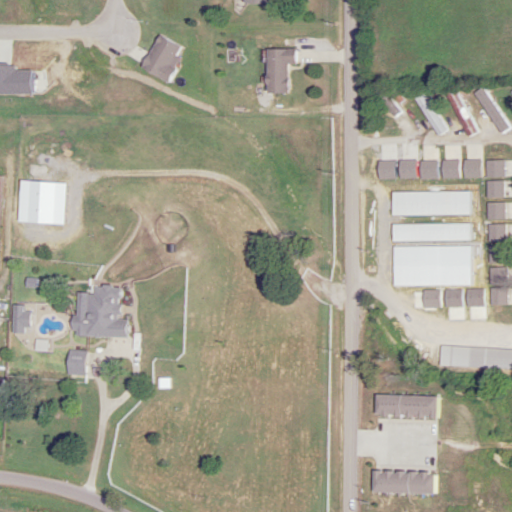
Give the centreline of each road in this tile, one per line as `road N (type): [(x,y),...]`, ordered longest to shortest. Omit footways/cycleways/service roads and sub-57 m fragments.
road 1 (tertiary): [(351,511),(354,0)]
road 2 (residential): [(511,343),(444,337),(353,274)]
road 3 (residential): [(352,392),(511,395)]
road 4 (residential): [(354,143),(511,137)]
road 5 (residential): [(0,29),(111,28),(115,0)]
road 6 (residential): [(117,511),(0,477)]
